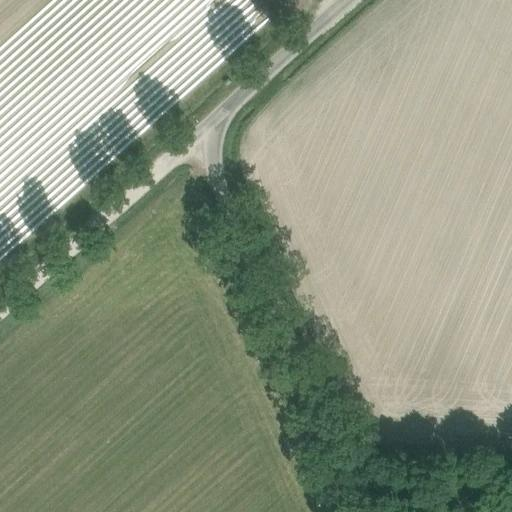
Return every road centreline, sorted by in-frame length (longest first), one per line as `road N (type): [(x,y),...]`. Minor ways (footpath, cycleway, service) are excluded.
road 1 (unclassified): [(368,511),(197,136),(347,0)]
road 2 (track): [(0,311),(197,136)]
road 3 (track): [(344,456),(511,463)]
